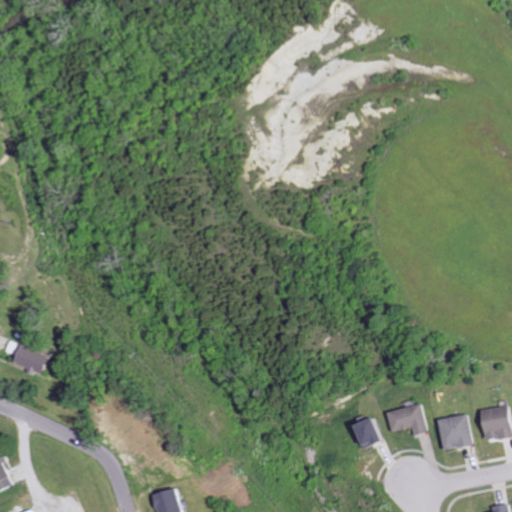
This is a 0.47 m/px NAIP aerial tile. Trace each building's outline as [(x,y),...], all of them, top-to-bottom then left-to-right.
[(19,364),(39,373),(40,371),(48,375),(56,358),(28,345),(19,364)] [(416,428),(418,436),(432,433),(426,405),(390,412),(394,433),(416,428)] [(511,422),(509,406),(482,411),(487,442),(511,437),(511,422)] [(478,444),(471,414),(439,421),(446,451),(478,444)] [(371,442),(372,446),(390,440),(381,415),(349,426),(356,447),(371,442)] [(22,486),(9,460),(2,446),(0,446),(0,485),(4,494),(22,486)] [(157,511),(181,511),(175,488),(152,495),(157,511)]
